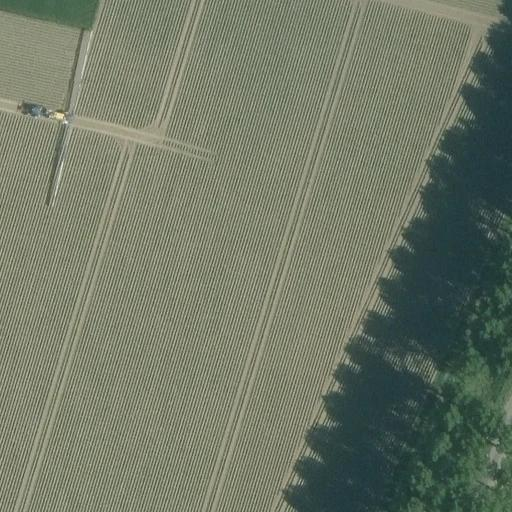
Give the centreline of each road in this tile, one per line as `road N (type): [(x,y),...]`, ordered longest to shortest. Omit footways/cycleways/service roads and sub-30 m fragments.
road 1 (track): [(387,511),(511,223)]
road 2 (track): [(109,0),(97,43),(0,21)]
